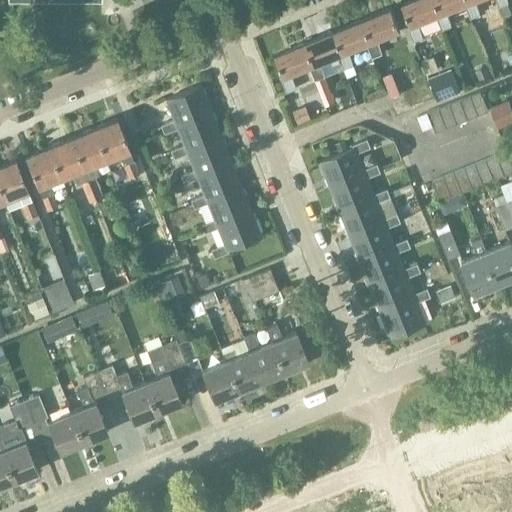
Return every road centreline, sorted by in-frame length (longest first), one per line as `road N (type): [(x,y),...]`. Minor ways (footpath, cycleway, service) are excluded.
road 1 (residential): [(366,388),(221,24)]
road 2 (residential): [(64,511),(366,388)]
road 3 (residential): [(0,112),(221,24)]
road 4 (residential): [(366,388),(511,330)]
road 5 (residential): [(266,511),(393,461)]
road 6 (residential): [(393,461),(511,414)]
